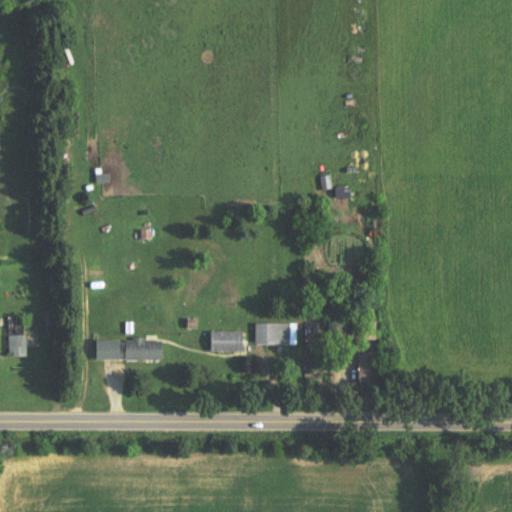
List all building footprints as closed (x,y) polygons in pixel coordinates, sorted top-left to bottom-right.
[(350,190),(336,190),(336,199),(350,199),(350,190)] [(27,358),(27,320),(11,320),(11,358),(27,358)] [(257,346),(293,346),(293,325),(257,325),(257,346)] [(246,332),(212,332),(212,353),(246,353),(246,332)] [(98,341),(98,361),(123,361),(123,341),(98,341)] [(128,341),(128,361),(164,361),(164,341),(128,341)] [(359,384),(382,384),(382,356),(359,356),(359,384)]
